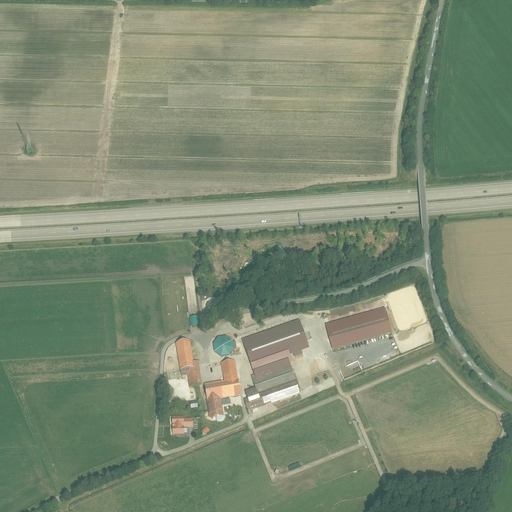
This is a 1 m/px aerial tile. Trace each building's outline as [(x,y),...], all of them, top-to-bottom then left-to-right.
[(322,325),(329,351),(377,338),(392,334),(386,311),(384,311),(384,309),(322,325)] [(188,317),(189,327),(200,325),(199,316),(188,317)] [(252,369),(254,368),(256,373),(293,360),(291,355),(312,348),(302,320),(243,341),(252,369)] [(216,339),(213,343),(224,350),(225,348),(229,342),(219,335),(216,339)] [(191,340),(177,343),(181,372),(196,369),(191,340)] [(325,373),(327,371),(327,367),(326,364),(324,362),(321,360),(318,360),(315,361),(313,363),(311,366),(311,369),(312,372),(314,374),(317,376),(320,376),(323,375),(325,373)] [(225,382),(239,379),(236,361),(222,364),(225,382)] [(292,363),(252,377),(256,389),(246,393),(249,400),(245,402),(249,413),(303,394),(292,363)] [(196,369),(181,372),(182,376),(188,375),(190,388),(203,386),(200,368),(196,369)] [(225,382),(205,385),(211,419),(225,417),(222,399),(243,396),(240,379),(239,379),(225,382)] [(183,418),(173,418),(173,434),(184,434),(184,427),(193,427),(192,420),(183,420),(183,418)]
